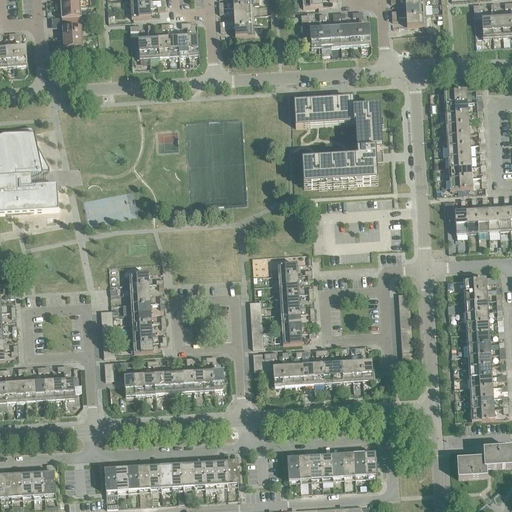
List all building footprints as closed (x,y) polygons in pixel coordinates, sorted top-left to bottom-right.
[(60,0),(61,11),(80,9),(79,0),(60,0)] [(146,0),(130,1),(131,11),(150,10),(149,0),(146,0)] [(232,0),(233,0),(233,10),(252,9),(251,0),(232,0)] [(321,0),(303,0),(302,0),(303,10),(302,10),(322,9),(321,0)] [(404,0),(405,9),(424,8),(423,0),(404,0)] [(405,9),(406,19),(425,18),(424,8),(405,9)] [(61,11),(62,25),(81,24),(80,9),(61,11)] [(233,10),(234,20),(253,18),(252,9),(233,10)] [(150,10),(131,11),(131,20),(131,21),(151,20),(150,10)] [(234,20),(234,29),(254,28),(253,18),(234,20)] [(425,18),(406,19),(407,29),(426,28),(426,27),(425,18)] [(511,35),(511,20),(501,21),(502,40),(511,39),(511,35)] [(493,40),(492,21),(482,22),(482,21),(481,22),(482,41),(483,41),(493,40)] [(501,21),(492,21),(493,40),(502,40),(501,21)] [(62,25),(62,40),(82,39),(81,24),(62,25)] [(254,28),(234,29),(235,40),(254,39),(254,38),(254,28)] [(359,29),(349,30),(350,49),(360,48),(359,29)] [(369,29),(359,29),(360,48),(369,48),(370,48),(369,29)] [(339,30),(329,31),(331,50),(340,50),(339,30)] [(349,30),(339,30),(340,50),(350,49),(349,30)] [(329,31),(320,32),(321,51),(331,50),(329,31)] [(321,51),(320,32),(310,32),(309,32),(310,52),(311,52),(311,51),(321,51)] [(82,39),(62,40),(63,50),(69,50),(70,55),(77,54),(77,53),(76,54),(76,49),(83,49),(82,39)] [(198,39),(187,40),(189,59),(198,59),(199,59),(198,39)] [(178,40),(168,41),(169,60),(179,60),(178,40)] [(187,40),(178,40),(179,60),(189,59),(187,40)] [(168,41),(158,42),(159,61),(169,60),(168,41)] [(149,61),(148,42),(139,43),(138,43),(139,62),(140,62),(149,61)] [(158,42),(148,42),(149,61),(159,61),(158,42)] [(11,51),(6,51),(7,70),(17,70),(16,50),(11,51)] [(26,50),(16,50),(17,70),(26,69),(27,69),(26,50)] [(444,106),(467,105),(467,104),(466,105),(466,99),(467,99),(467,98),(466,98),(466,94),(466,93),(443,95),(443,96),(445,96),(445,106),(444,106)] [(301,104),(294,104),(294,108),(295,130),(307,130),(306,127),(355,124),(354,111),(353,101),(339,102),(338,100),(330,100),(330,102),(317,103),(317,101),(308,102),(308,104),(301,104)] [(445,117),(468,116),(468,115),(467,115),(466,109),(467,109),(466,109),(466,105),(467,105),(444,106),(445,106),(446,117),(445,117)] [(313,165),(302,165),(303,191),(308,191),(318,190),(318,192),(327,192),(327,190),(333,189),(333,191),(341,191),(341,189),(347,188),(347,190),(356,190),(356,188),(370,187),(378,186),(376,166),(377,166),(377,164),(378,164),(378,163),(379,163),(380,163),(381,163),(382,163),(383,163),(383,154),(382,149),(382,147),(381,132),(383,132),(383,124),(381,124),(380,117),(380,109),(357,111),(358,123),(360,165),(313,168),(313,165)] [(445,127),(445,128),(468,126),(467,120),(468,120),(467,120),(467,116),(468,116),(445,117),(446,117),(446,127),(445,127)] [(446,138),(446,139),(469,137),(468,137),(468,131),(469,131),(468,131),(468,127),(468,126),(445,128),(447,128),(447,138),(446,138)] [(0,216),(59,213),(57,187),(31,189),(31,182),(47,175),(48,175),(48,174),(49,173),(49,172),(49,171),(49,170),(38,149),(36,145),(34,132),(33,132),(33,131),(32,130),(31,130),(30,130),(10,134),(6,135),(0,138),(0,216)] [(447,149),(470,148),(469,148),(468,142),(469,142),(469,141),(468,141),(468,137),(469,137),(446,139),(447,139),(448,149),(447,149)] [(447,160),(470,159),(470,158),(469,153),(470,153),(470,152),(469,152),(469,148),(470,148),(447,149),(447,150),(448,150),(448,160),(447,160)] [(448,171),(471,170),(471,169),(470,169),(470,163),(471,163),(470,163),(470,159),(447,160),(449,160),(449,171),(448,171)] [(449,181),(449,182),(472,180),(471,180),(471,174),(470,174),(470,170),(471,170),(448,171),(449,171),(450,181),(449,181)] [(472,180),(449,182),(450,182),(450,192),(449,192),(449,193),(457,193),(469,192),(472,192),(472,191),(471,185),(472,185),(471,185),(471,181),(472,181),(472,180)] [(452,204),(445,205),(446,221),(455,220),(454,215),(453,215),(452,204)] [(498,213),(499,236),(500,236),(499,235),(510,234),(510,235),(509,212),(508,212),(509,213),(504,213),(504,212),(504,213),(498,214),(498,213)] [(477,214),(476,214),(478,237),(478,236),(488,235),(488,236),(489,236),(487,213),(487,214),(483,215),(483,213),(482,214),(482,215),(477,215),(477,214)] [(487,213),(489,236),(489,235),(499,235),(499,236),(498,213),(498,214),(494,214),(494,213),(493,213),(493,214),(487,214),(487,213)] [(466,215),(467,238),(467,236),(477,236),(478,237),(476,214),(476,215),(472,215),(472,214),(472,215),(466,216),(466,215)] [(467,238),(466,215),(465,215),(465,216),(461,216),(461,215),(461,216),(455,216),(455,215),(454,215),(455,220),(456,238),(457,238),(456,237),(467,237),(467,238)] [(277,269),(278,279),(297,278),(296,267),(277,268),(277,269)] [(129,278),(129,288),(149,287),(148,276),(128,278),(129,278)] [(278,279),(279,289),(298,287),(297,278),(278,279)] [(463,294),(486,293),(485,293),(485,287),(486,287),(486,286),(485,286),(485,283),(486,282),(462,283),(463,284),(464,284),(464,294),(463,294)] [(129,288),(130,298),(149,296),(149,287),(129,288)] [(279,289),(279,298),(298,297),(298,287),(279,289)] [(464,305),(487,304),(487,303),(486,303),(486,298),(486,297),(485,293),(486,293),(463,294),(463,295),(464,295),(465,305),(464,305)] [(130,298),(131,307),(150,306),(149,296),(130,298)] [(279,298),(280,308),(299,307),(298,297),(279,298)] [(464,316),(488,315),(487,314),(486,308),(487,308),(486,308),(486,304),(487,304),(464,305),(465,305),(466,316),(464,316)] [(131,307),(131,317),(150,316),(150,306),(131,307)] [(280,308),(281,318),(300,317),(299,307),(280,308)] [(465,326),(465,327),(488,325),(487,325),(487,319),(488,319),(487,319),(487,315),(488,315),(464,316),(466,316),(466,326),(465,326)] [(131,317),(132,327),(151,326),(150,316),(131,317)] [(281,318),(281,328),(300,326),(300,317),(281,318)] [(466,337),(489,336),(488,336),(488,330),(488,329),(487,326),(488,326),(488,325),(465,327),(466,327),(467,337),(466,337)] [(132,327),(133,337),(152,336),(151,326),(132,327)] [(281,328),(282,338),(301,336),(300,326),(281,328)] [(133,337),(133,347),(152,345),(152,336),(133,337)] [(301,336),(282,338),(283,347),(282,347),(282,348),(302,347),(301,336)] [(466,348),(489,347),(488,341),(489,341),(489,340),(488,340),(488,336),(489,336),(466,337),(466,338),(467,338),(467,348),(466,348)] [(152,345),(133,347),(134,356),(133,356),(134,357),(153,356),(152,345)] [(467,359),(490,358),(490,357),(489,357),(489,351),(490,351),(489,351),(489,347),(466,348),(466,349),(467,348),(468,359),(467,359)] [(468,370),(491,368),(490,368),(490,362),(489,362),(489,358),(490,358),(467,359),(468,359),(469,369),(468,370)] [(371,364),(361,365),(362,384),(372,384),(373,384),(372,364),(371,364)] [(361,365),(351,366),(353,385),(362,384),(361,365)] [(342,366),(332,367),(333,386),(343,385),(342,366)] [(351,366),(342,366),(343,385),(353,385),(351,366)] [(322,367),(312,368),(313,387),(323,387),(322,367)] [(332,367),(322,367),(323,387),(333,386),(332,367)] [(312,368),(303,369),(304,388),(313,387),(312,368)] [(468,380),(468,381),(491,379),(490,373),(491,373),(490,373),(490,369),(491,369),(491,368),(468,370),(469,370),(469,380),(468,380)] [(293,369),(283,370),(284,389),(294,388),(293,369)] [(303,369),(293,369),(294,388),(304,388),(303,369)] [(284,389),(283,370),(273,370),(274,390),(275,390),(284,389)] [(222,374),(213,374),(214,393),(223,393),(224,393),(223,373),(222,373),(222,374)] [(213,374),(203,375),(204,394),(214,393),(213,374)] [(193,375),(183,376),(184,395),(194,395),(193,375)] [(203,375),(193,375),(194,395),(204,394),(203,375)] [(183,376),(174,377),(175,396),(184,395),(183,376)] [(164,377),(154,378),(155,397),(165,396),(164,377)] [(174,377),(164,377),(165,396),(175,396),(174,377)] [(144,378),(134,379),(136,398),(145,398),(144,378)] [(154,378),(144,378),(145,398),(155,397),(154,378)] [(136,398),(134,379),(125,380),(125,379),(124,379),(125,399),(126,399),(136,398)] [(469,391),(492,390),(491,390),(491,384),(492,384),(492,383),(491,383),(491,380),(491,379),(468,381),(469,381),(470,391),(469,391)] [(64,383),(54,384),(55,403),(65,403),(64,383)] [(73,383),(64,383),(65,403),(75,402),(75,396),(74,388),(74,383),(73,383)] [(54,384),(44,385),(45,404),(55,403),(54,384)] [(34,385),(25,386),(26,405),(36,404),(34,385)] [(44,385),(34,385),(36,404),(45,404),(44,385)] [(25,386),(15,387),(16,406),(26,405),(25,386)] [(15,387),(5,387),(6,406),(16,406),(15,387)] [(470,402),(493,401),(493,400),(492,401),(491,395),(492,395),(492,394),(491,394),(491,390),(492,390),(469,391),(469,392),(470,392),(471,402),(470,402)] [(470,413),(493,412),(493,411),(492,411),(492,405),(493,405),(492,405),(492,401),(493,401),(470,402),(471,402),(471,413),(470,413)] [(493,412),(470,413),(471,413),(472,423),(471,423),(471,424),(494,423),(494,422),(493,422),(493,416),(494,416),(493,416),(493,412)] [(459,462),(460,482),(486,480),(486,472),(510,470),(509,451),(483,453),(483,461),(459,462)] [(375,457),(364,457),(365,479),(376,479),(377,479),(375,456),(375,457)] [(364,457),(353,458),(354,480),(365,479),(364,457)] [(353,458),(342,459),(343,481),(354,480),(353,458)] [(331,459),(320,460),(321,482),(332,481),(331,459)] [(342,459),(331,459),(332,481),(343,481),(342,459)] [(320,460),(309,461),(310,483),(321,482),(320,460)] [(299,483),(298,461),(287,462),(288,485),(289,485),(289,484),(299,483)] [(309,461),(298,461),(299,483),(310,483),(309,461)] [(236,465),(225,466),(227,488),(237,487),(237,488),(238,488),(237,465),(236,465)] [(225,466),(214,467),(216,489),(227,488),(225,466)] [(203,467),(192,468),(194,490),(205,489),(203,467)] [(214,467),(203,467),(205,489),(216,489),(214,467)] [(192,468),(181,469),(183,491),(194,490),(192,468)] [(170,469),(159,470),(161,492),(172,491),(170,469)] [(181,469),(170,469),(172,491),(183,491),(181,469)] [(159,470),(148,471),(150,493),(161,492),(159,470)] [(137,471),(126,472),(128,494),(139,493),(137,471)] [(148,471),(137,471),(139,493),(150,493),(148,471)] [(126,472),(115,473),(117,495),(128,494),(126,472)] [(117,495),(115,473),(105,473),(104,473),(105,496),(106,496),(106,495),(117,495)] [(54,476),(43,477),(44,499),(55,498),(55,499),(56,499),(54,476)] [(43,477),(32,478),(33,500),(44,499),(43,477)] [(21,478),(10,479),(11,501),(22,500),(21,478)] [(32,478),(21,478),(22,500),(33,500),(32,478)] [(10,479),(0,479),(0,498),(0,502),(11,501),(10,479)]
